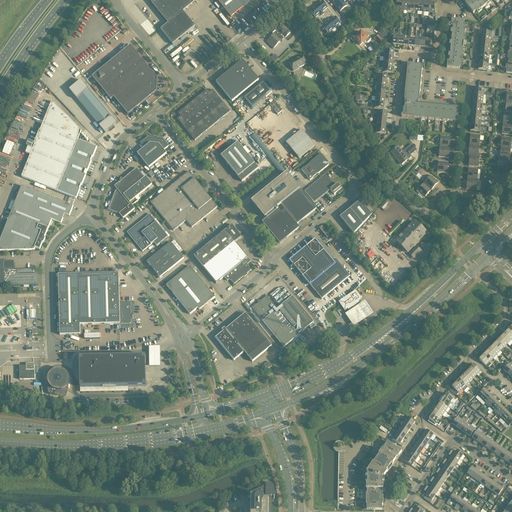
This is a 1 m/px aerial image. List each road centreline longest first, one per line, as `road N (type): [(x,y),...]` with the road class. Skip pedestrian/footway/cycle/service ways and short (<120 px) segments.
road 1 (secondary): [(480,244),(358,350),(264,395)]
road 2 (secondary): [(275,408),(387,345),(485,255)]
road 3 (unclassified): [(329,213),(351,195),(352,176),(241,40)]
road 4 (residential): [(422,213),(372,152),(396,126),(404,56),(435,58)]
road 5 (secondary): [(0,440),(125,443),(206,431)]
road 6 (secondary): [(198,416),(125,428),(0,425)]
road 7 (unclassified): [(274,259),(154,111)]
road 8 (unknown): [(278,255),(316,301),(351,292),(357,279),(311,228)]
road 9 (unclassified): [(50,359),(49,255),(89,214)]
road 10 (unclassified): [(183,340),(89,214)]
road 11 (residential): [(511,478),(453,440),(412,496)]
road 12 (unknown): [(355,184),(376,211),(376,236),(399,259),(408,261),(430,242)]
road 13 (unclassified): [(89,214),(118,144),(154,111)]
road 14 (unclassified): [(183,340),(274,259)]
